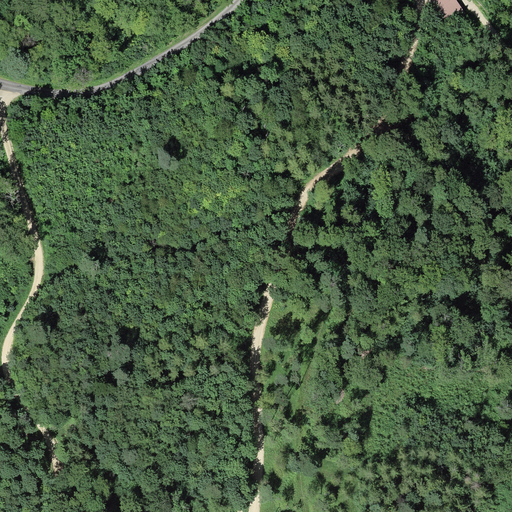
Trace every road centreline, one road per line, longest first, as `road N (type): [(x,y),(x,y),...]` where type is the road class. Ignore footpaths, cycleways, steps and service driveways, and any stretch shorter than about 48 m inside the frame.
road 1 (track): [(251,511),(256,334),(293,213),(302,191),(376,133),(413,49),(417,0)]
road 2 (track): [(7,161),(37,268),(30,301),(5,341),(3,369),(54,456),(57,511)]
road 3 (track): [(237,0),(196,38),(123,80),(67,94),(0,84)]
